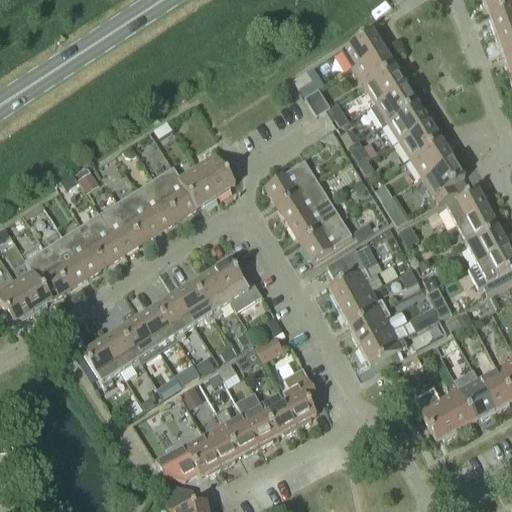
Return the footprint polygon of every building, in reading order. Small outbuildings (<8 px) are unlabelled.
[(511,0),(481,0),(486,13),(488,12),(490,18),(511,10),(511,0)] [(511,10),(490,18),(492,24),(490,24),(495,39),(511,33),(511,10)] [(511,56),(511,33),(495,39),(500,54),(503,53),(504,59),(511,56)] [(352,75),(385,54),(376,40),(374,41),(370,36),(340,55),(352,75)] [(393,67),(385,54),(352,75),(363,92),(394,73),(391,68),(393,67)] [(394,73),(363,92),(375,110),(375,111),(407,90),(399,77),(397,78),(394,73)] [(294,85),(299,94),(313,86),(307,76),(294,85)] [(375,111),(375,110),(370,113),(381,132),(386,129),(417,110),(414,105),(416,103),(407,90),(375,111)] [(316,122),(325,116),(331,112),(320,95),(305,104),(316,122)] [(420,115),(417,110),(386,129),(398,148),(431,127),(422,113),(420,115)] [(343,119),(334,124),(339,132),(348,127),(343,119)] [(168,126),(154,135),(159,143),(173,134),(168,126)] [(439,140),(431,127),(398,148),(409,166),(440,146),(437,141),(439,140)] [(351,135),(339,142),(347,154),(348,153),(358,146),(351,135)] [(358,146),(348,153),(359,171),(367,166),(370,165),(358,146)] [(440,146),(409,166),(421,184),(453,163),(445,150),(443,151),(440,146)] [(131,149),(122,155),(125,160),(131,162),(137,158),(131,149)] [(198,170),(218,202),(231,195),(229,193),(235,189),(216,158),(198,170)] [(462,177),(453,163),(421,184),(437,210),(456,198),(451,191),(463,183),(460,178),(462,177)] [(277,210),(317,185),(305,166),(265,191),(277,210)] [(359,171),(364,180),(373,175),(367,166),(359,171)] [(218,202),(198,170),(179,182),(199,212),(203,209),(204,211),(218,202)] [(199,212),(179,182),(174,172),(155,184),(180,224),(199,212)] [(76,179),(87,198),(98,192),(86,173),(76,179)] [(155,184),(136,196),(161,236),(180,224),(155,184)] [(317,185),(277,210),(288,228),(328,203),(317,185)] [(380,203),(382,208),(391,203),(383,190),(375,195),(380,203)] [(456,232),(490,213),(483,199),(481,200),(478,194),(446,211),(456,232)] [(136,196),(118,208),(143,247),(161,236),(136,196)] [(340,222),(328,203),(288,228),(300,247),(340,222)] [(393,203),(381,210),(394,232),(406,225),(393,203)] [(143,247),(118,208),(99,219),(125,259),(143,247)] [(490,213),(456,232),(467,251),(499,234),(496,228),(498,227),(490,213)] [(99,219),(81,231),(106,271),(125,259),(99,219)] [(340,222),(300,247),(312,266),(352,241),(340,222)] [(368,227),(353,237),(358,246),(373,236),(368,227)] [(405,252),(417,245),(409,230),(397,237),(405,252)] [(106,271),(81,231),(63,243),(88,283),(106,271)] [(499,234),(467,251),(477,270),(511,251),(503,237),(501,239),(499,234)] [(63,243),(44,255),(70,294),(88,283),(63,243)] [(353,255),(326,272),(335,290),(329,293),(332,299),(330,300),(337,314),(371,296),(382,290),(376,279),(380,277),(376,268),(367,251),(354,258),(353,255)] [(477,270),(467,274),(478,294),(483,292),(486,299),(508,287),(511,285),(511,253),(511,251),(477,270)] [(70,294),(44,255),(25,267),(31,276),(51,306),(70,294)] [(419,267),(423,274),(431,269),(427,262),(419,267)] [(242,271),(236,274),(230,265),(225,269),(223,267),(210,276),(231,308),(237,318),(262,302),(242,271)] [(411,274),(399,281),(405,292),(417,286),(411,274)] [(31,276),(13,287),(34,320),(48,311),(47,309),(51,306),(31,276)] [(198,286),(193,289),(215,324),(223,319),(220,315),(231,308),(210,276),(197,284),(198,286)] [(430,281),(423,285),(427,294),(429,294),(434,292),(436,290),(436,287),(435,284),(430,281)] [(34,320),(13,287),(0,295),(0,307),(14,329),(20,326),(21,328),(34,320)] [(187,290),(173,299),(194,331),(205,325),(207,329),(215,324),(193,289),(188,292),(187,290)] [(428,302),(433,312),(438,323),(449,318),(437,293),(426,298),(428,302)] [(371,296),(337,314),(345,328),(347,327),(350,332),(386,313),(382,305),(377,307),(371,296)] [(161,309),(156,312),(178,347),(186,342),(184,338),(194,331),(173,299),(160,307),(161,309)] [(485,305),(491,318),(500,313),(494,301),(485,305)] [(178,347),(156,312),(151,315),(150,313),(137,322),(158,355),(168,348),(171,352),(178,347)] [(386,313),(350,332),(353,337),(350,338),(358,352),(392,334),(386,323),(390,321),(386,313)] [(125,332),(120,336),(142,370),(160,359),(158,355),(137,322),(123,330),(125,332)] [(268,344),(282,336),(273,322),(260,330),(268,344)] [(403,328),(393,334),(399,345),(402,343),(409,339),(415,336),(409,325),(403,328)] [(392,334),(358,352),(365,366),(367,365),(371,371),(374,378),(375,379),(386,373),(403,363),(399,356),(407,351),(402,343),(399,345),(393,334),(392,334)] [(142,370),(120,336),(115,339),(114,337),(100,345),(121,378),(132,371),(134,375),(142,370)] [(242,351),(251,345),(246,337),(237,343),(242,351)] [(255,354),(263,368),(283,357),(275,343),(255,354)] [(121,378),(100,345),(87,354),(88,356),(82,359),(104,394),(113,389),(110,385),(121,378)] [(230,352),(218,360),(222,366),(234,358),(230,352)] [(251,371),(244,360),(235,365),(242,377),(251,371)] [(206,362),(194,370),(200,379),(212,371),(206,362)] [(511,363),(496,373),(511,402),(511,363)] [(229,369),(217,377),(223,386),(235,377),(229,369)] [(192,371),(180,378),(186,389),(198,382),(192,371)] [(288,393),(279,398),(297,432),(311,425),(310,423),(316,420),(309,407),(318,402),(302,373),(283,384),(288,393)] [(511,402),(496,373),(477,383),(495,417),(509,409),(508,407),(511,404),(511,402)] [(217,379),(207,384),(212,393),(222,387),(217,379)] [(477,383),(458,393),(475,425),(480,422),(481,424),(495,417),(477,383)] [(166,388),(157,394),(163,405),(172,399),(166,388)] [(202,406),(193,391),(180,399),(189,413),(202,406)] [(458,393),(439,404),(457,438),(471,430),(470,428),(475,425),(458,393)] [(254,397),(235,408),(241,418),(259,452),(273,445),(271,443),(277,440),(260,408),(254,397)] [(139,405),(138,405),(145,416),(156,409),(149,398),(144,401),(139,405)] [(297,432),(279,398),(260,408),(277,440),(282,438),(283,440),(297,432)] [(457,438),(439,404),(419,415),(436,446),(442,443),(443,445),(457,438)] [(135,405),(127,411),(130,416),(134,421),(142,415),(135,405)] [(241,418),(231,423),(226,413),(216,419),(221,429),(222,428),(239,460),(244,458),(245,460),(259,452),(241,418)] [(221,429),(202,439),(221,473),(234,465),(233,463),(239,460),(222,428),(221,429)] [(221,473),(202,439),(182,449),(198,479),(199,481),(205,478),(206,480),(221,473)] [(182,449),(154,464),(163,481),(184,486),(198,479),(182,449)] [(206,511),(205,506),(191,509),(188,494),(168,489),(160,491),(164,511),(206,511)]
